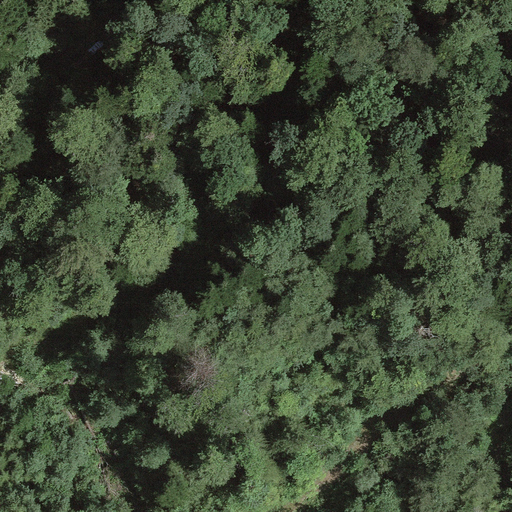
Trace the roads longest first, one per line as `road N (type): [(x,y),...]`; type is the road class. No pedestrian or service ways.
road 1 (track): [(511,329),(273,511)]
road 2 (track): [(144,0),(0,86)]
